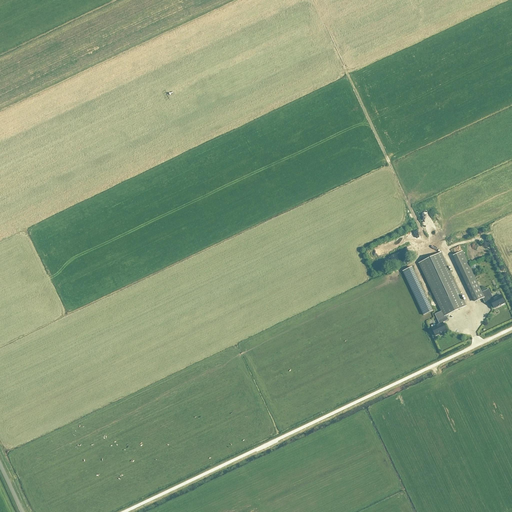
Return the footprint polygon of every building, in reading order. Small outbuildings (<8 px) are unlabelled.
[(453,256),(475,302),(484,297),(482,293),(462,252),(453,256)] [(441,254),(419,264),(442,312),(444,316),(466,306),(441,254)] [(497,298),(497,297),(493,299),(488,289),(482,293),(484,297),(488,297),(494,309),(505,303),(501,295),(501,296),(497,298)] [(428,302),(419,306),(423,316),(433,311),(428,302)] [(432,328),(431,328),(435,336),(446,331),(441,320),(444,316),(442,312),(435,315),(439,324),(435,326),(436,327),(432,328)]
